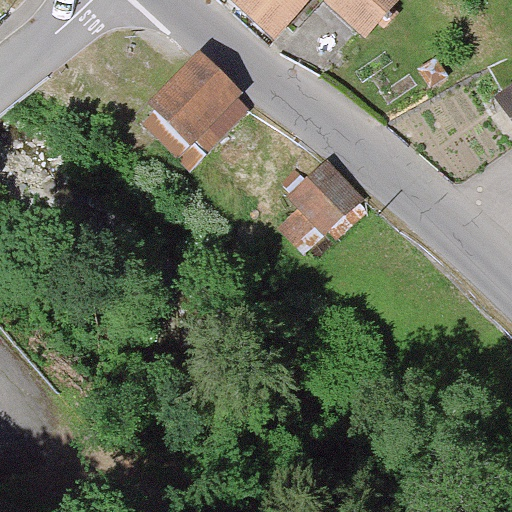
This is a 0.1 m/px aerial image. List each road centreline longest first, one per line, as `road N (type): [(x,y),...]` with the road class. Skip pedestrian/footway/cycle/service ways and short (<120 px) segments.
road 1 (unclassified): [(172,0),(384,179),(511,305)]
road 2 (track): [(0,419),(159,511)]
road 3 (residential): [(91,0),(0,81)]
